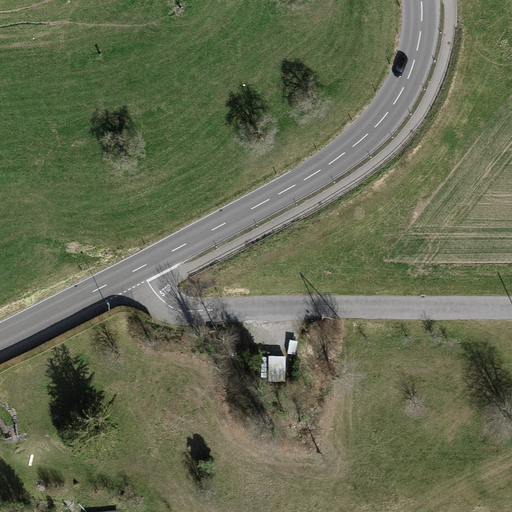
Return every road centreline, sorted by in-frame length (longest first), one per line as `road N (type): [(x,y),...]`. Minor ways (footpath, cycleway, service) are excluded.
road 1 (secondary): [(138,270),(282,195),(376,129),(416,61),(421,0)]
road 2 (unclassified): [(138,270),(157,300),(187,311),(511,309)]
road 3 (secondary): [(0,340),(138,270)]
